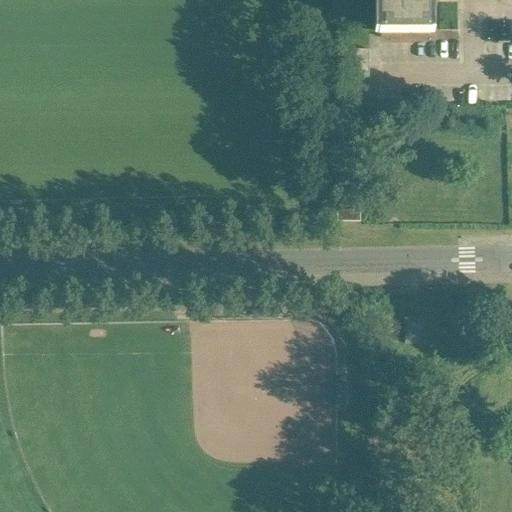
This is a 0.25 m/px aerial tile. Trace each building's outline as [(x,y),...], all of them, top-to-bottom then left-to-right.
[(429,0),(379,0),(379,35),(430,35),(429,0)] [(369,51),(355,51),(355,74),(369,74),(369,51)] [(369,75),(355,75),(355,99),(369,99),(369,75)] [(337,211),(337,222),(360,222),(360,211),(337,211)] [(425,344),(424,318),(405,318),(406,345),(425,344)]
